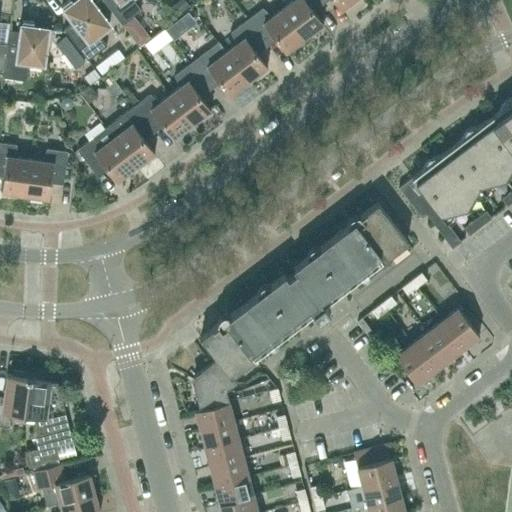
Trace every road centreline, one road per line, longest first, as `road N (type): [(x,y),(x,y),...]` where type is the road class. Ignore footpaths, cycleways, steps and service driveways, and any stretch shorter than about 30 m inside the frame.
road 1 (tertiary): [(116,311),(211,258),(472,57),(511,38)]
road 2 (tertiary): [(457,0),(153,228),(100,252)]
road 3 (residential): [(166,511),(116,311)]
road 4 (residential): [(511,258),(470,292),(511,345)]
